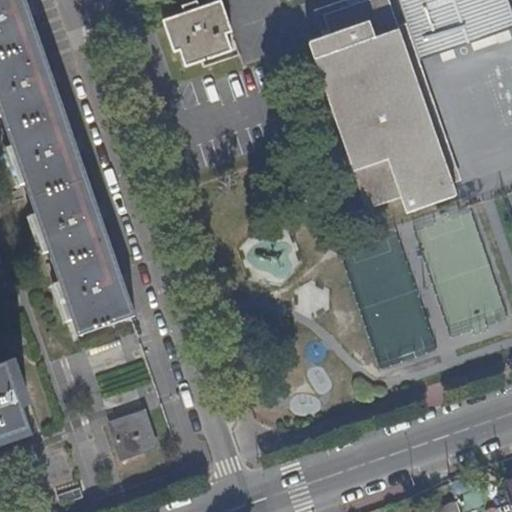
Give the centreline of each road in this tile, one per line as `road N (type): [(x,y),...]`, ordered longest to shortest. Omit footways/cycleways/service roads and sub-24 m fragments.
road 1 (residential): [(241,506),(66,0)]
road 2 (tertiary): [(241,506),(511,414)]
